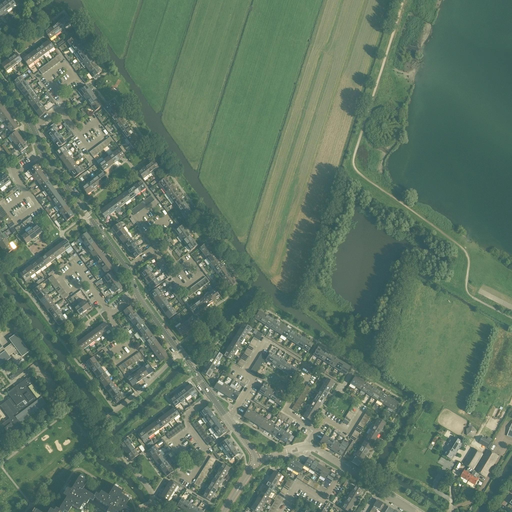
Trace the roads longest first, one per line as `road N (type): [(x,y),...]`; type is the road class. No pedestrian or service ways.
road 1 (tertiary): [(127,270),(42,155)]
road 2 (tertiary): [(211,397),(137,295)]
